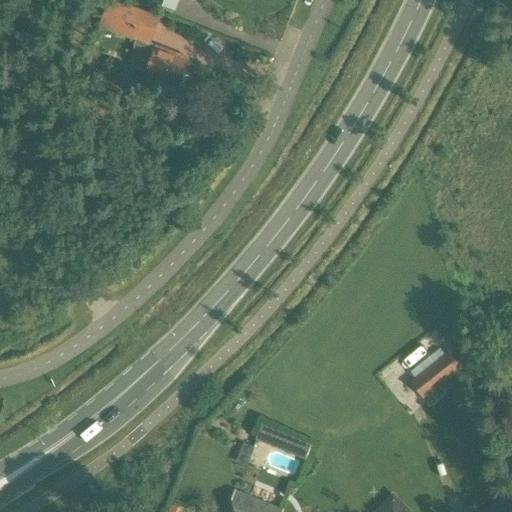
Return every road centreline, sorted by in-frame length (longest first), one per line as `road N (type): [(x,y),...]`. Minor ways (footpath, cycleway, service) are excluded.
road 1 (primary): [(0,484),(106,407),(228,292),(343,144),(421,0)]
road 2 (unclassified): [(326,0),(273,131),(177,258),(54,361),(0,380)]
